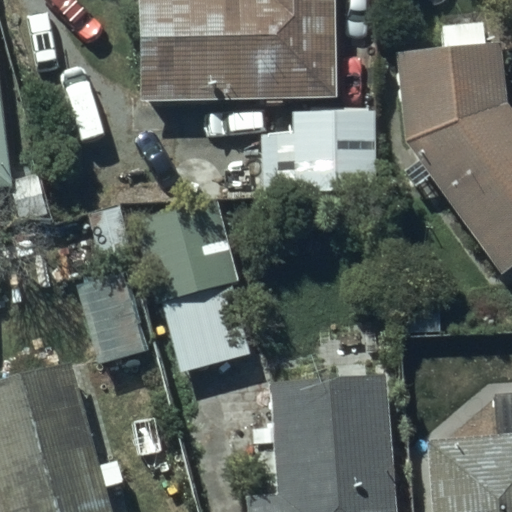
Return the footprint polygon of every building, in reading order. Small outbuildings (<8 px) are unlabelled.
[(139,0),(139,92),(266,92),(266,96),(284,96),(284,92),(334,92),(333,0),(139,0)] [(502,34),(484,36),(482,13),(441,18),(444,40),(397,45),(404,133),(501,265),(511,257),(511,99),(508,95),(502,34)] [(375,102),(292,104),(292,128),(262,129),(263,189),(376,187),(375,102)] [(217,190),(133,214),(156,298),(162,296),(181,365),(249,346),(230,277),(240,274),(217,190)] [(138,253),(76,269),(98,357),(149,345),(152,355),(163,352),(138,253)] [(0,369),(0,511),(114,511),(72,350),(0,369)] [(278,485),(245,487),(247,511),(398,511),(388,368),(270,376),(278,485)] [(511,511),(511,385),(493,386),(495,428),(429,431),(432,511),(511,511)]
